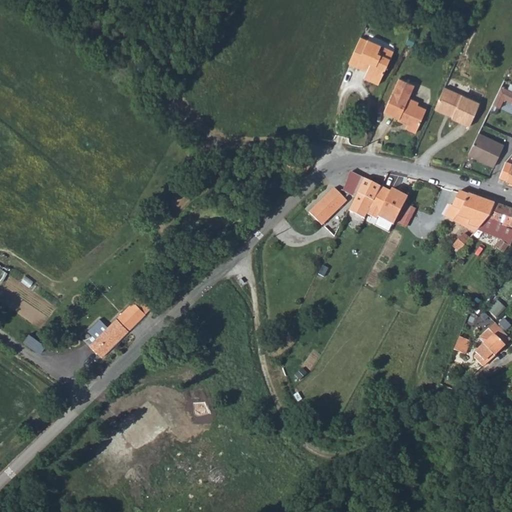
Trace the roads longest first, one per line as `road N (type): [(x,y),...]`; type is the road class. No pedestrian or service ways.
road 1 (residential): [(89,396),(345,159),(415,166),(511,194)]
road 2 (track): [(507,364),(440,412),(353,455),(315,453),(281,418),(251,278),(236,261)]
road 3 (track): [(213,140),(108,36),(53,0)]
road 4 (track): [(345,159),(306,147),(213,140)]
road 5 (residential): [(0,484),(89,396)]
